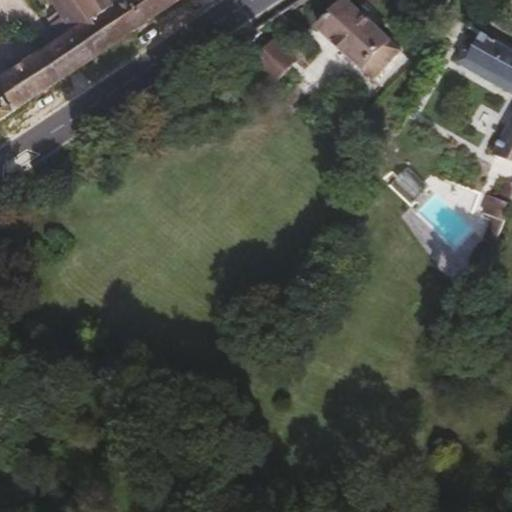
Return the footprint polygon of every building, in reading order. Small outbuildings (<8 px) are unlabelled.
[(92,14),(82,0),(53,0),(62,13),(73,26),(77,24),(92,14)] [(133,29),(113,0),(92,14),(77,24),(95,53),(133,29)] [(113,0),(112,0),(82,0),(92,14),(113,0)] [(147,19),(134,0),(112,0),(113,0),(133,29),(147,19)] [(134,0),(147,19),(176,0),(134,0)] [(397,50),(345,0),(341,0),(316,26),(370,78),(397,50)] [(95,53),(77,24),(73,26),(46,44),(65,74),(95,53)] [(511,50),(478,30),(463,59),(511,87),(511,50)] [(279,81),(298,61),(275,39),(256,60),(279,81)] [(0,86),(14,108),(65,74),(46,44),(0,74),(0,86)] [(397,50),(370,78),(393,99),(418,71),(397,50)] [(0,116),(14,108),(0,86),(0,116)] [(511,116),(510,120),(492,153),(511,161),(511,116)] [(508,202),(511,189),(511,182),(503,179),(497,198),(502,200),(508,202)] [(501,220),(508,202),(502,200),(499,207),(496,208),(493,216),(501,220)] [(493,243),(501,220),(493,216),(490,215),(482,238),(493,243)] [(477,298),(489,264),(476,259),(469,281),(463,279),(459,292),(477,298)] [(469,343),(481,313),(455,302),(443,333),(469,343)]
